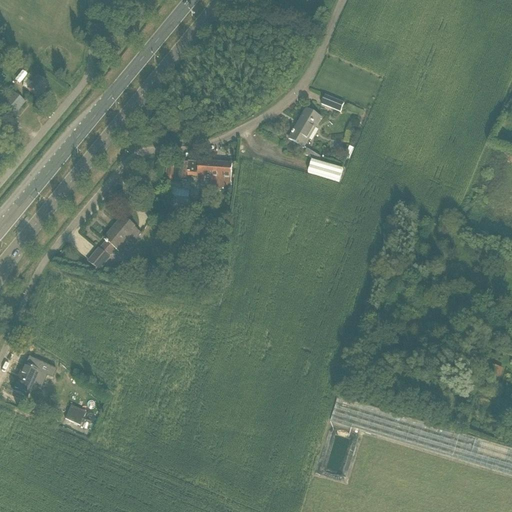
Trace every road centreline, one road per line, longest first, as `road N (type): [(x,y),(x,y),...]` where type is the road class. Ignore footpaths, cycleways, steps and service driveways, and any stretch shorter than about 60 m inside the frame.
road 1 (unclassified): [(0,363),(43,263),(124,165),(139,154),(213,146),(286,102),(312,70),(343,0)]
road 2 (secondary): [(0,268),(222,0)]
road 3 (secondary): [(190,0),(0,232)]
road 4 (residential): [(0,182),(84,83),(90,0)]
